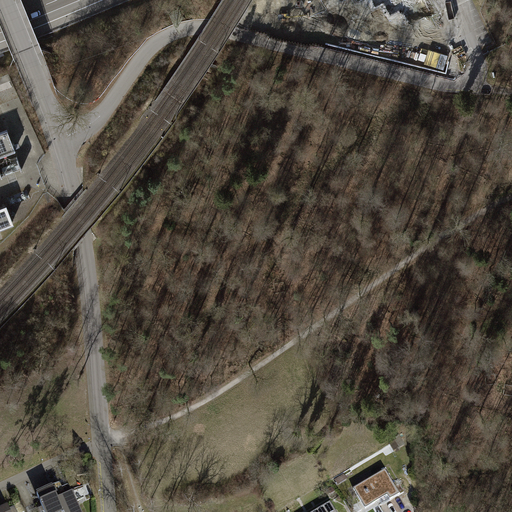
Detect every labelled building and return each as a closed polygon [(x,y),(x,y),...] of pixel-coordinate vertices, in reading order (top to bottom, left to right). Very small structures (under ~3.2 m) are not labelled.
[(339,0),(340,3),(349,0),(368,0),(373,10),(385,5),(389,16),(416,6),(420,16),(431,12),(426,0),(339,0)] [(405,10),(409,21),(419,17),(415,6),(405,10)] [(0,179),(23,173),(11,131),(0,133),(0,179)] [(0,232),(17,226),(11,208),(0,212),(0,232)] [(400,495),(386,471),(354,489),(365,509),(387,496),(390,501),(400,495)] [(44,492),(37,495),(44,511),(57,511),(62,510),(62,511),(81,511),(72,492),(64,496),(60,485),(44,492)] [(334,511),(330,503),(313,511),(334,511)]
